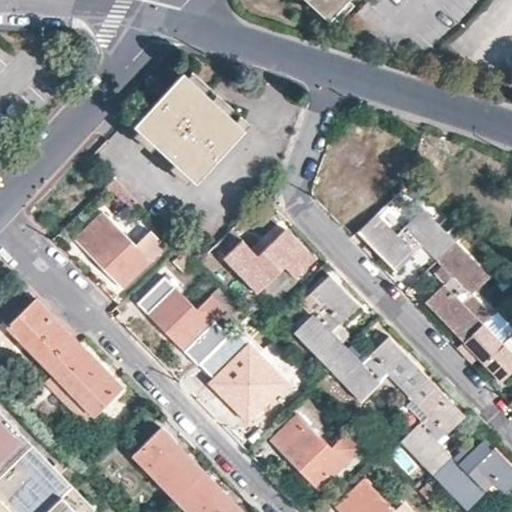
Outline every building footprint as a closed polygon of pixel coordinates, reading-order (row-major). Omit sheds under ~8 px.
[(351,0),(309,0),(332,20),(341,11),(351,0)] [(488,44),(511,18),(511,0),(495,0),(470,27),(488,44)] [(213,96),(205,88),(157,142),(177,160),(193,175),(198,179),(247,126),(246,125),(237,118),(230,111),(213,96)] [(218,90),(213,96),(230,111),(234,105),(227,99),(218,90)] [(237,118),(246,125),(250,121),(242,113),(237,118)] [(341,177),(361,199),(404,159),(363,122),(341,177)] [(193,175),(177,160),(172,165),(188,180),(193,175)] [(139,200),(122,183),(109,183),(108,183),(132,208),(139,200)] [(407,220),(390,202),(379,213),(396,231),(407,220)] [(396,231),(379,213),(360,231),(381,255),(397,271),(425,246),(439,261),(458,243),(425,209),(399,233),(396,231)] [(123,285),(163,246),(148,230),(134,243),(104,212),(78,238),(100,262),(97,265),(101,270),(105,274),(109,271),(123,285)] [(296,277),(314,259),(300,245),(285,230),(258,257),(242,241),(224,258),(257,293),(285,267),(296,277)] [(490,277),(458,243),(439,261),(453,276),(427,301),(440,315),(464,341),(484,322),(464,301),(472,294),(490,277)] [(188,271),(198,261),(186,248),(175,259),(188,271)] [(212,321),(224,309),(210,293),(197,305),(165,273),(138,301),(162,325),(184,348),(186,346),(212,321)] [(329,366),(349,348),(342,341),(332,331),(342,321),(359,305),(349,295),(330,276),(312,293),(321,303),(311,313),(293,330),(329,366)] [(321,303),(312,293),(301,302),(311,313),(321,303)] [(491,315),(472,294),(464,301),(484,322),(491,315)] [(10,325),(52,368),(79,341),(57,319),(37,298),(10,325)] [(511,335),(491,315),(484,322),(464,341),(490,368),(503,381),(511,372),(511,335)] [(226,336),(212,321),(186,346),(200,361),(226,336)] [(342,321),(332,331),(342,341),(352,332),(342,321)] [(403,443),(434,475),(453,457),(439,443),(467,416),(453,402),(439,387),(420,367),(403,350),(390,336),(363,362),(349,348),(329,366),(363,401),(391,375),(401,386),(420,405),(430,417),(403,443)] [(79,341),(52,368),(55,372),(95,413),(95,414),(123,386),(101,364),(79,341)] [(266,407),(294,380),(280,365),(266,377),(234,345),(207,371),(230,394),(246,410),(254,419),(266,407)] [(95,413),(55,372),(47,380),(86,421),(95,413)] [(246,410),(230,394),(219,405),(227,413),(235,421),(246,410)] [(274,416),(266,407),(255,418),(264,426),(274,416)] [(0,480),(33,450),(0,413),(0,480)] [(320,487),(361,448),(347,434),(334,447),(302,415),(275,441),(298,464),(320,487)] [(179,498),(206,471),(185,449),(163,426),(135,453),(179,498)] [(453,457),(434,475),(467,509),(494,483),(505,494),(511,487),(511,463),(508,459),(494,445),(491,449),(482,440),(472,449),(467,444),(453,457)] [(0,480),(0,501),(10,511),(47,511),(63,498),(71,490),(33,450),(0,480)] [(245,511),(230,496),(206,471),(179,498),(192,511),(245,511)] [(413,511),(404,502),(394,511),(365,481),(338,506),(343,511),(413,511)] [(77,511),(63,498),(47,511),(77,511)]
